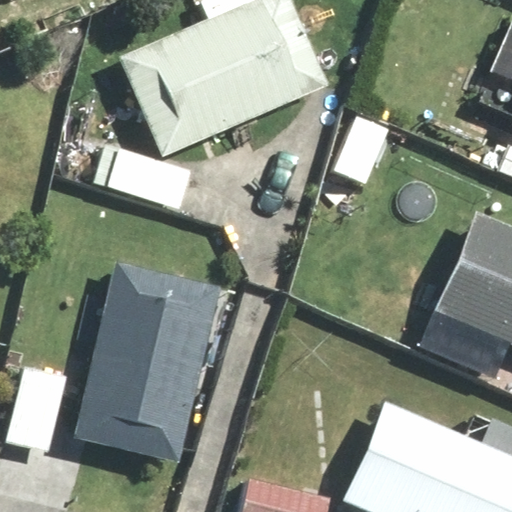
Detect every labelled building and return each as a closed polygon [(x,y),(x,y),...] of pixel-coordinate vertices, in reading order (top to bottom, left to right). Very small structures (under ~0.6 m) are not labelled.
[(272,0),(250,0),(103,62),(145,161),(311,91),(272,0)] [(511,93),(496,130),(511,136),(511,93)] [(177,176),(92,153),(82,191),(166,214),(177,176)] [(365,195),(325,182),(304,244),(344,258),(365,195)] [(511,236),(458,215),(417,316),(511,354),(511,236)] [(208,293),(100,268),(57,444),(166,470),(208,293)] [(58,377),(17,365),(0,418),(0,444),(34,455),(58,377)] [(511,511),(511,463),(369,401),(323,505),(339,511),(511,511)] [(316,511),(318,502),(232,488),(228,511),(316,511)]
